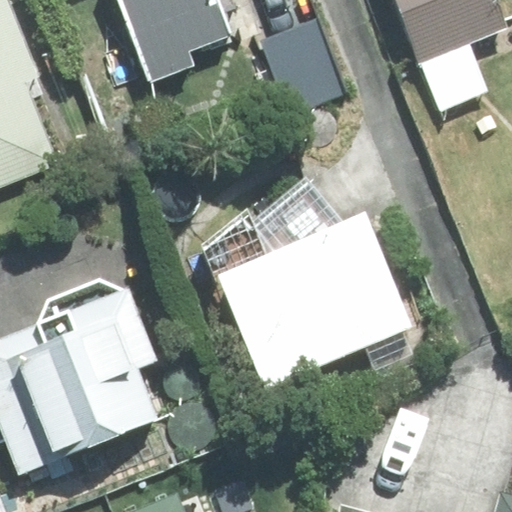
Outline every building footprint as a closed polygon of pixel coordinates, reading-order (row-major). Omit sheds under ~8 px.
[(0,0),(0,177),(49,157),(13,71),(29,65),(1,0),(0,0)] [(208,0),(109,0),(140,76),(184,59),(177,41),(218,25),(208,0)] [(479,88),(459,37),(495,23),(485,0),(388,0),(433,108),(479,88)] [(340,88),(309,12),(254,36),(286,111),(340,88)] [(288,175),(252,190),(256,201),(188,231),(255,383),(353,340),(368,376),(409,359),(395,326),(402,323),(347,198),(307,215),(288,175)] [(19,310),(0,318),(0,435),(11,461),(147,402),(128,357),(144,350),(112,277),(101,281),(99,275),(81,267),(35,287),(31,300),(16,306),(19,310)] [(175,511),(166,488),(104,511),(175,511)] [(511,511),(511,494),(490,489),(484,511),(511,511)]
